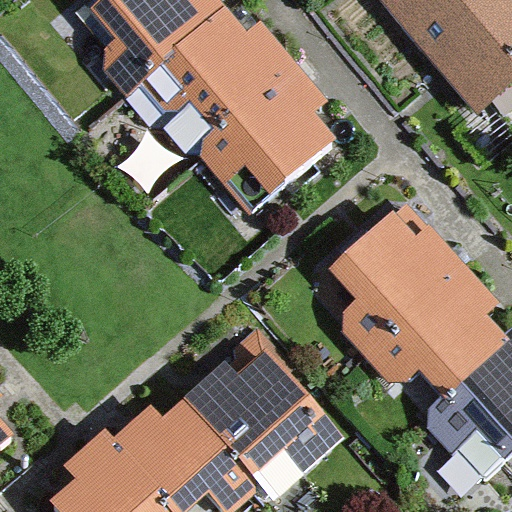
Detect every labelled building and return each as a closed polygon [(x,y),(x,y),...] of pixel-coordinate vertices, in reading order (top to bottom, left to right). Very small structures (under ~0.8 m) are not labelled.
[(122,97),(217,16),(204,0),(101,0),(86,14),(110,40),(97,69),(122,97)] [(511,0),(377,0),(471,117),(511,84),(511,0)] [(237,39),(217,16),(122,97),(180,164),(289,70),(251,27),(237,39)] [(311,101),(289,70),(180,164),(213,196),(232,180),(255,207),(327,146),(298,113),(311,101)] [(337,326),(358,349),(451,261),(419,227),(404,241),(381,217),(323,272),(344,307),(337,326)] [(433,395),(494,339),(475,319),(494,301),(451,261),(358,349),(389,386),(408,369),(433,395)] [(511,452),(511,327),(510,325),(494,339),(433,395),(423,432),(442,452),(461,434),(494,470),(511,452)] [(220,360),(173,405),(240,475),(274,443),(303,473),(337,440),(257,357),(237,377),(220,360)] [(136,410),(104,440),(170,511),(198,486),(222,511),(240,511),(258,496),(240,475),(173,405),(151,425),(136,410)] [(104,440),(96,432),(52,471),(68,488),(41,511),(42,511),(170,511),(104,440)]
